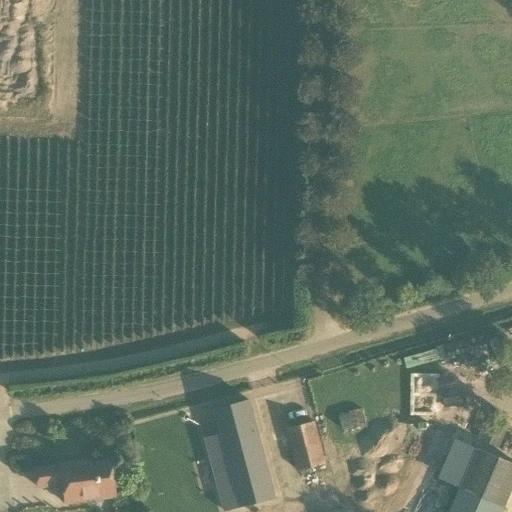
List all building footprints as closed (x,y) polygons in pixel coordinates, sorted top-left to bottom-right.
[(16,0),(14,104),(52,105),(54,0),(16,0)] [(224,511),(275,498),(249,401),(214,410),(221,434),(206,438),(224,511)] [(317,432),(315,421),(288,429),(300,472),(327,465),(317,432)] [(483,441),(501,448),(508,431),(490,423),(483,441)] [(460,489),(504,508),(511,490),(511,462),(478,448),(460,489)] [(62,505),(114,498),(109,461),(89,464),(89,460),(58,464),(59,465),(34,469),(37,487),(60,484),(62,505)] [(322,471),(301,478),(309,502),(329,496),(322,471)]
